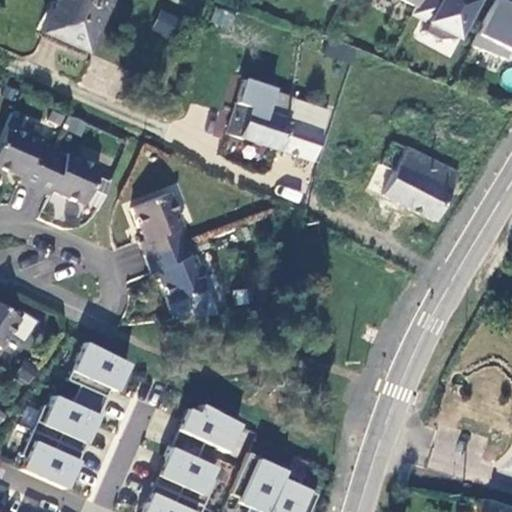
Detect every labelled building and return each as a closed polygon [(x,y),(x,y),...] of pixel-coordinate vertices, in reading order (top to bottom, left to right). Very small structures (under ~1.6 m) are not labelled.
[(83,51),(102,11),(106,0),(55,0),(41,31),(83,51)] [(286,2),(281,0),(270,0),(268,4),(281,11),(286,2)] [(418,0),(414,8),(411,13),(427,23),(422,31),(436,39),(454,41),(472,0),(418,0)] [(511,11),(494,3),(473,46),(501,59),(506,54),(511,56),(511,11)] [(215,8),(211,22),(229,28),(234,13),(215,8)] [(160,9),(151,31),(170,39),(179,17),(160,9)] [(309,163),(326,112),(240,85),(224,135),(309,163)] [(4,127),(32,139),(38,125),(10,114),(4,127)] [(4,127),(0,135),(0,167),(21,177),(19,182),(32,188),(48,151),(35,145),(37,140),(32,139),(4,127)] [(367,190),(380,196),(403,149),(390,142),(367,190)] [(229,162),(203,149),(198,161),(223,175),(229,162)] [(458,175),(403,149),(380,196),(436,223),(458,175)] [(48,151),(32,188),(47,194),(50,188),(81,203),(97,167),(64,153),(62,157),(48,151)] [(180,243),(174,227),(179,224),(167,192),(131,206),(144,239),(138,242),(144,257),(180,243)] [(180,243),(144,257),(150,271),(155,269),(168,302),(203,288),(191,255),(185,256),(180,243)] [(0,346),(18,317),(0,305),(0,346)] [(96,416),(108,389),(115,392),(128,363),(83,342),(65,380),(77,385),(69,404),(96,416)] [(348,399),(354,385),(346,382),(340,397),(348,399)] [(29,430),(79,453),(96,416),(69,404),(51,396),(46,407),(41,405),(29,430)] [(167,449),(194,461),(201,444),(225,454),(237,427),(198,406),(194,415),(185,410),(167,449)] [(79,453),(29,430),(18,455),(22,457),(17,469),(63,489),(79,453)] [(194,461),(167,449),(150,485),(198,507),(200,508),(211,483),(207,481),(212,470),(194,461)] [(270,466),(247,455),(228,497),(247,505),(244,511),(264,511),(282,474),(269,468),(270,466)] [(282,474),(264,511),(308,511),(315,498),(295,489),(298,482),(282,474)] [(150,485),(137,511),(198,511),(200,508),(198,507),(150,485)] [(511,511),(511,505),(495,501),(482,498),(480,509),(489,511),(511,511)]
